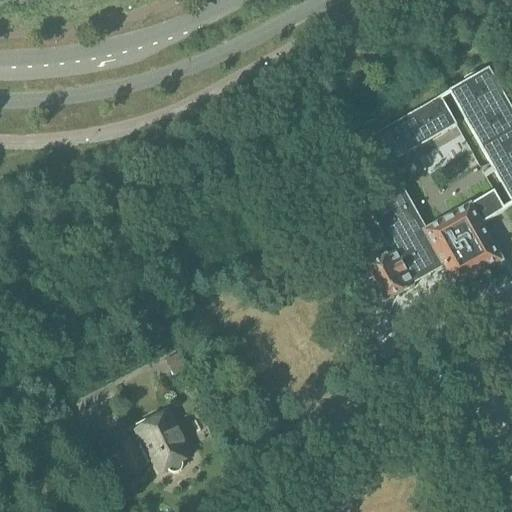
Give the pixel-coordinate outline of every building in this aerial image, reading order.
[(511,111),(489,72),(450,94),(511,203),(511,111)] [(441,99),(368,141),(385,169),(457,128),(441,99)] [(395,177),(361,196),(393,252),(383,258),(384,261),(360,274),(379,308),(414,288),(413,285),(444,267),(456,289),(502,263),(481,226),(505,212),(495,193),(426,232),(395,177)] [(181,354),(168,360),(176,376),(188,369),(181,354)] [(168,419),(167,418),(139,433),(142,440),(135,444),(134,442),(114,452),(127,479),(148,468),(147,467),(154,463),(161,475),(168,472),(171,475),(175,476),(178,475),(181,472),(183,468),(182,464),(189,461),(182,446),(185,445),(178,431),(175,433),(168,419)]
